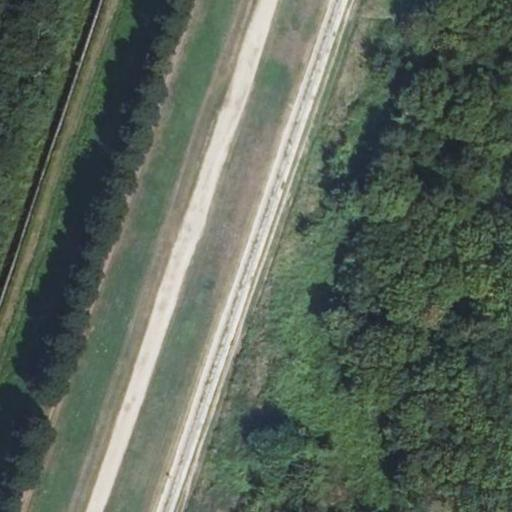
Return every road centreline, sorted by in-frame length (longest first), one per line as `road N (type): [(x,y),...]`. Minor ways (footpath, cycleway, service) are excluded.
road 1 (motorway): [(0,254),(511,154)]
road 2 (motorway): [(506,0),(0,97)]
